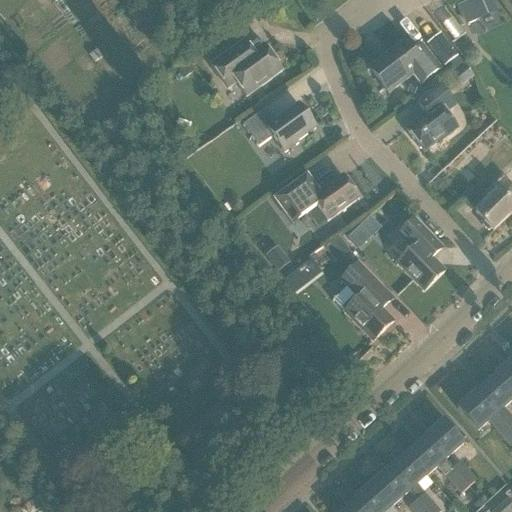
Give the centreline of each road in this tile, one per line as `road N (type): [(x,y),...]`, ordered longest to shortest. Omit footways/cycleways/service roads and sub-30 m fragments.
road 1 (residential): [(502,281),(353,127),(326,60),(331,32),(380,0)]
road 2 (tertiary): [(260,511),(502,281)]
